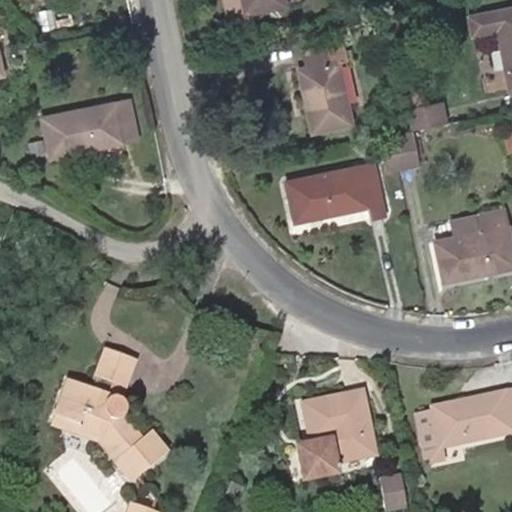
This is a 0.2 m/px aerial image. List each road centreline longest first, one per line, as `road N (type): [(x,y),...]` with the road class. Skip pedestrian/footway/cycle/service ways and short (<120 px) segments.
road 1 (residential): [(511,339),(434,342),(367,332),(309,307),(245,254),(212,210)]
road 2 (residential): [(212,210),(143,254),(112,247),(0,190)]
road 3 (residential): [(212,210),(182,121),(157,0)]
